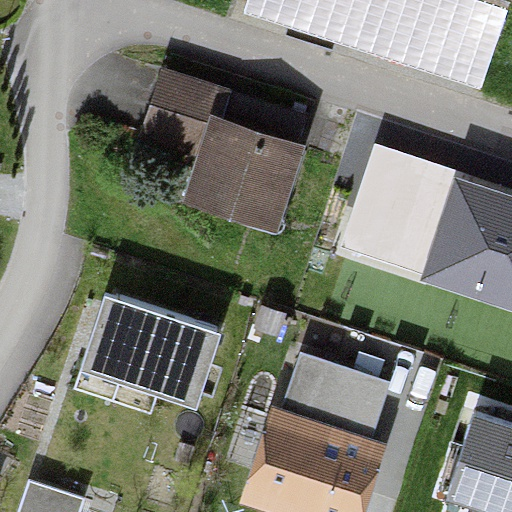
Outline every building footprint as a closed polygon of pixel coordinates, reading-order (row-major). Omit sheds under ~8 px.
[(289,0),(478,60),(497,0),(289,0)] [(271,215),(303,114),(163,70),(148,116),(210,136),(193,190),(271,215)] [(511,198),(459,181),(432,267),(511,293),(511,198)] [(195,398),(219,326),(105,288),(81,361),(195,398)] [(511,422),(474,410),(447,490),(511,511),(511,422)] [(277,413),(252,490),(320,511),(350,511),(373,445),(277,413)] [(77,511),(84,494),(37,478),(26,511),(77,511)]
